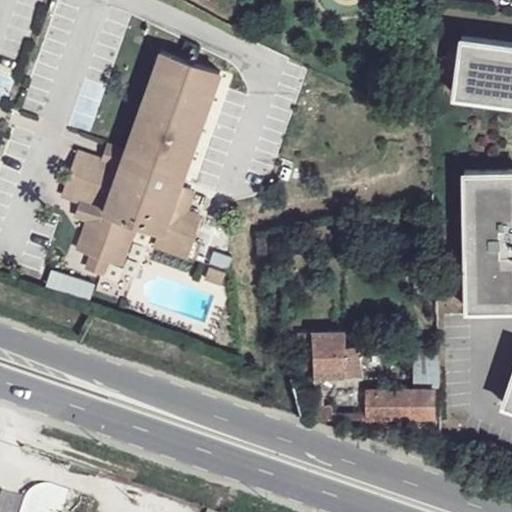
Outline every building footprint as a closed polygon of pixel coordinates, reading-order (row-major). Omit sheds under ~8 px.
[(511,47),(456,39),(447,96),(511,106),(511,47)] [(148,249),(179,261),(193,220),(179,214),(186,194),(173,189),(214,73),(155,51),(120,152),(103,145),(97,162),(74,153),(58,196),(72,202),(68,217),(80,222),(70,251),(85,256),(80,271),(95,276),(101,263),(114,267),(128,226),(152,234),(148,249)] [(463,310),(511,310),(511,171),(463,172),(463,310)] [(438,273),(437,243),(361,244),(360,259),(413,259),(413,273),(438,273)] [(196,284),(211,289),(216,276),(201,270),(196,284)] [(300,379),(360,376),(359,364),(357,360),(356,347),(347,347),(346,333),(298,336),(300,379)] [(439,390),(438,350),(410,349),(411,390),(431,390),(439,390)] [(511,411),(511,362),(496,405),(511,411)] [(314,418),(315,419),(329,418),(329,407),(320,407),(319,390),(313,389),(314,418)] [(431,390),(411,390),(366,390),(366,418),(431,418),(431,390)] [(0,489),(0,511),(59,511),(66,488),(46,483),(33,485),(25,496),(0,489)]
